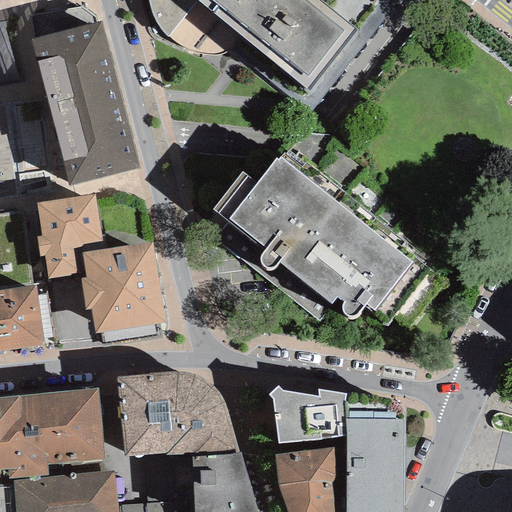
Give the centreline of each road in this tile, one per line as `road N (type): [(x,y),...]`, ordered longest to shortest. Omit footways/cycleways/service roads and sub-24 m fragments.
road 1 (residential): [(108,0),(195,327),(217,357)]
road 2 (residential): [(217,357),(466,396)]
road 3 (residential): [(0,374),(217,357)]
road 4 (tertiary): [(419,511),(466,396)]
